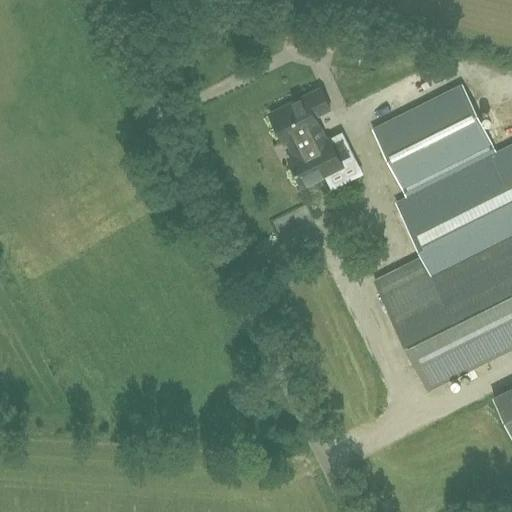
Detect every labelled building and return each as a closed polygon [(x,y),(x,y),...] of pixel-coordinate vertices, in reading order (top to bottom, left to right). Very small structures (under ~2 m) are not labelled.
[(511,348),(511,146),(497,154),(463,86),(375,131),(403,188),(408,198),(398,203),(423,255),(375,279),(425,380),(430,390),(511,348)] [(296,156),(326,141),(315,117),(331,109),(321,89),(270,115),(285,144),(289,142),(296,156)] [(351,149),(343,132),(326,141),(296,156),(289,160),(303,187),(344,166),(338,155),(351,149)] [(511,393),(497,400),(508,424),(511,422),(511,393)] [(511,420),(502,425),(511,448),(511,420)]
